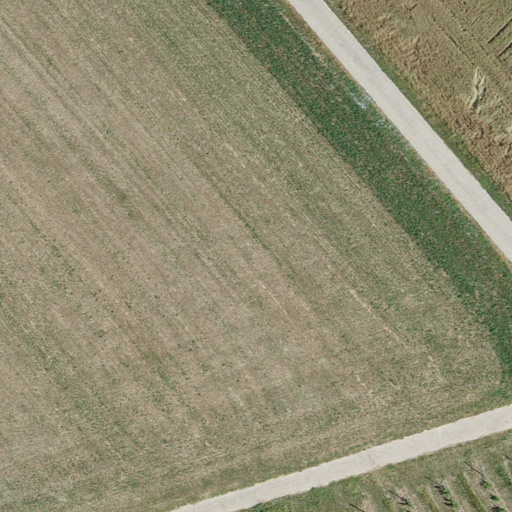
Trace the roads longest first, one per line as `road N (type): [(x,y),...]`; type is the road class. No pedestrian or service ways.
road 1 (track): [(298,0),(511,250)]
road 2 (track): [(206,511),(511,416)]
